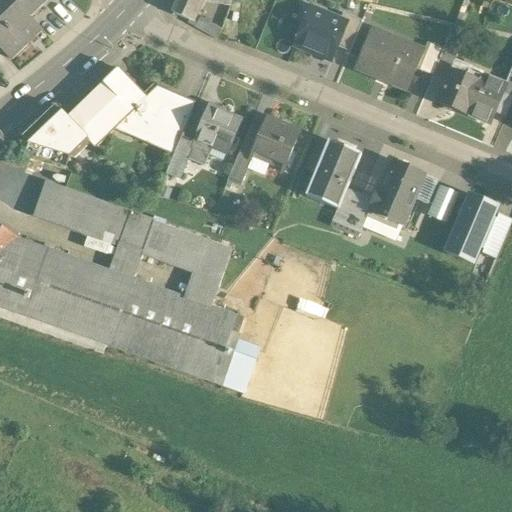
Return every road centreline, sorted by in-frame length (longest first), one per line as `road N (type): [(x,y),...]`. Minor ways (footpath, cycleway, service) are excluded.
road 1 (residential): [(511,174),(197,48),(128,7)]
road 2 (secondary): [(0,118),(128,7)]
